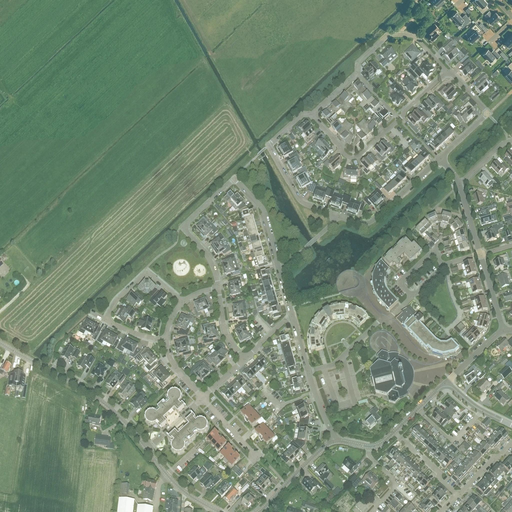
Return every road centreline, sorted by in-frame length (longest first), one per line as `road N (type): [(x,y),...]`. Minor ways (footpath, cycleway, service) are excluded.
road 1 (residential): [(278,271),(261,210),(233,177),(181,226),(207,255),(218,287)]
road 2 (tertiary): [(146,448),(99,399),(0,341)]
road 3 (residential): [(310,114),(268,144),(300,203),(339,217)]
road 4 (residential): [(339,217),(369,222),(440,158)]
road 5 (residential): [(440,158),(488,113),(447,69)]
road 6 (residential): [(447,69),(413,36),(386,35),(355,73)]
road 7 (residential): [(310,114),(349,157),(397,117)]
